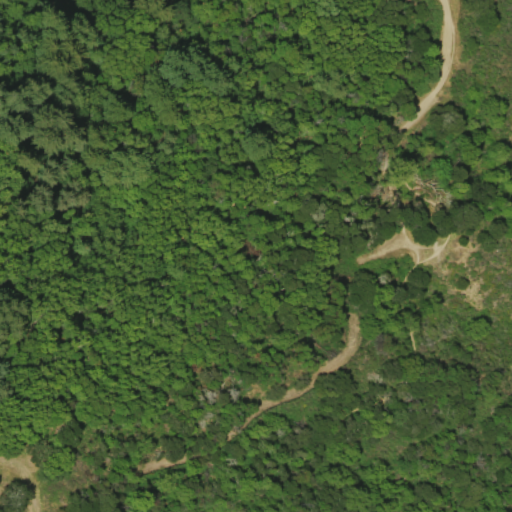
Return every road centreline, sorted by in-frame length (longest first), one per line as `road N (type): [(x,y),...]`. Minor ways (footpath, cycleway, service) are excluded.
road 1 (track): [(397,139),(444,63),(439,0)]
road 2 (track): [(397,139),(390,156),(393,242),(359,260)]
